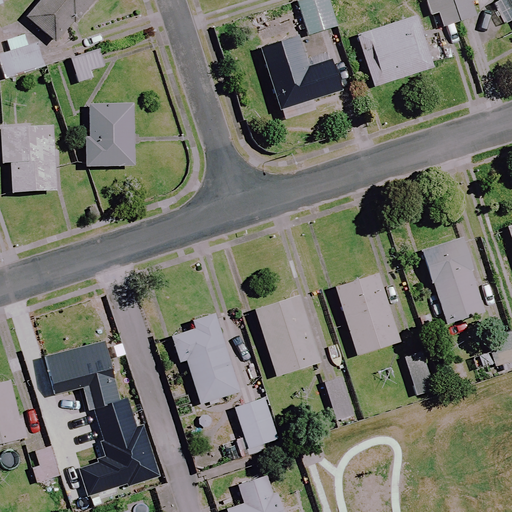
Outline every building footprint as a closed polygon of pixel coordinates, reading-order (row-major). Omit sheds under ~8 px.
[(93,0),(41,0),(25,19),(53,45),(93,0)] [(336,26),(327,0),(301,0),(295,2),(307,36),(336,26)] [(473,18),(466,0),(436,0),(427,3),(436,31),(473,18)] [(511,0),(500,0),(492,5),(503,27),(511,21),(511,0)] [(270,24),(265,10),(248,17),(253,31),(270,24)] [(430,70),(414,18),(354,37),(371,89),(430,70)] [(308,69),(297,33),(257,46),(281,123),(312,113),(309,103),(339,94),(329,62),(308,69)] [(26,47),(23,36),(6,41),(10,53),(0,56),(0,73),(3,82),(43,69),(36,45),(26,47)] [(102,69),(100,56),(69,61),(73,84),(91,81),(89,72),(102,69)] [(131,168),(131,106),(88,106),(88,138),(83,138),(83,168),(131,168)] [(52,128),(0,127),(0,165),(10,166),(10,194),(52,194),(52,128)] [(482,314),(459,241),(420,253),(443,326),(482,314)] [(396,344),(374,277),(333,291),(355,358),(396,344)] [(317,365),(297,300),(254,313),(274,378),(317,365)] [(237,394),(212,316),(193,322),(195,330),(169,339),(177,363),(183,361),(197,406),(237,394)] [(496,316),(473,323),(487,371),(499,368),(500,374),(511,370),(511,337),(510,329),(501,332),(496,316)] [(117,404),(102,344),(42,359),(52,397),(81,390),(86,412),(117,404)] [(431,393),(421,357),(403,362),(413,398),(431,393)] [(351,418),(340,379),(322,384),(333,423),(351,418)] [(0,445),(22,440),(7,382),(0,384),(0,445)] [(275,441),(261,400),(232,410),(246,451),(275,441)] [(238,459),(233,440),(213,446),(218,464),(238,459)] [(49,449),(33,453),(37,468),(31,470),(35,485),(57,479),(49,449)] [(269,495),(262,476),(236,485),(242,505),(224,511),(279,511),(273,493),(269,495)]
